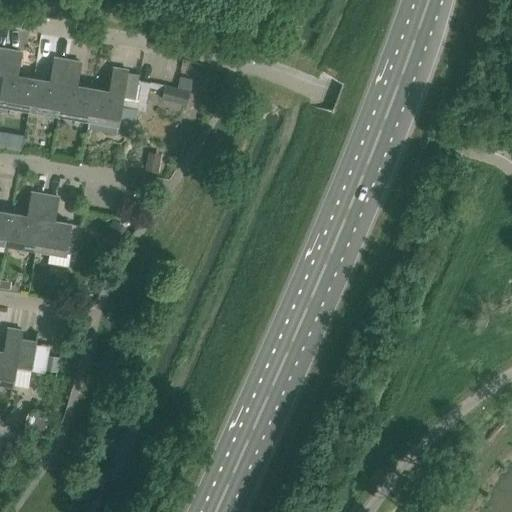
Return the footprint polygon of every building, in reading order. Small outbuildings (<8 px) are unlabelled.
[(0,96),(8,50),(0,48),(0,96)] [(0,103),(28,109),(33,79),(17,76),(21,52),(8,50),(0,96),(0,103)] [(28,109),(58,113),(67,60),(54,58),(50,82),(33,79),(28,109)] [(58,113),(88,118),(93,89),(77,86),(81,62),(67,60),(58,113)] [(88,118),(118,123),(121,108),(145,112),(150,83),(139,81),(140,75),(127,73),(128,70),(114,68),(110,92),(93,89),(88,118)] [(165,86),(162,100),(187,106),(191,92),(186,91),(189,80),(180,78),(177,89),(165,86)] [(162,154),(148,152),(146,171),(159,173),(162,154)] [(5,243),(35,249),(44,196),(30,193),(26,217),(10,214),(5,243)] [(44,196),(35,249),(52,251),(50,263),(69,266),(71,255),(66,254),(71,224),(54,221),(58,198),(44,196)] [(0,242),(5,243),(10,214),(0,212),(0,242)] [(0,350),(0,381),(13,384),(16,367),(32,370),(38,333),(7,328),(3,351),(0,350)] [(48,357),(46,371),(57,373),(60,359),(48,357)] [(48,412),(37,410),(35,421),(27,420),(25,431),(44,435),(48,412)]
